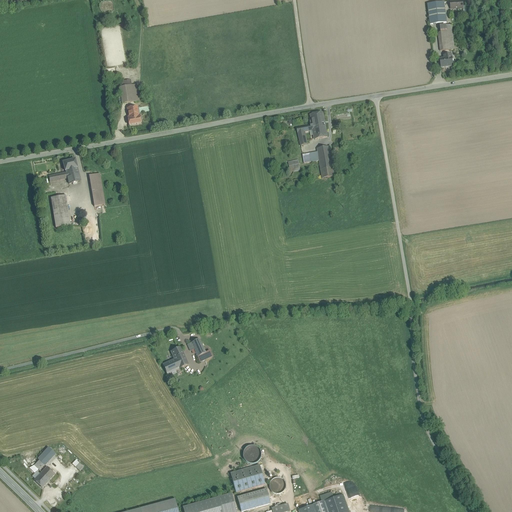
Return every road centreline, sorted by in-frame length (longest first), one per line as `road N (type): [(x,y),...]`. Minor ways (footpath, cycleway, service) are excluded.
road 1 (track): [(376,96),(424,424),(470,511)]
road 2 (unclassified): [(309,106),(0,161)]
road 3 (unclassified): [(511,74),(309,106)]
